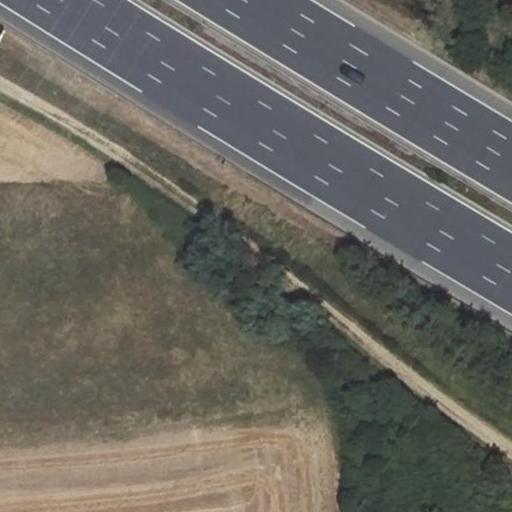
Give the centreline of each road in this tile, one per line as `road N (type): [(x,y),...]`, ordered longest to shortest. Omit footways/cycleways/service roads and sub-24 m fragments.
road 1 (track): [(0,82),(143,168),(274,263),(460,420),(511,450)]
road 2 (motorway): [(60,0),(511,274)]
road 3 (motorway): [(511,160),(245,0)]
